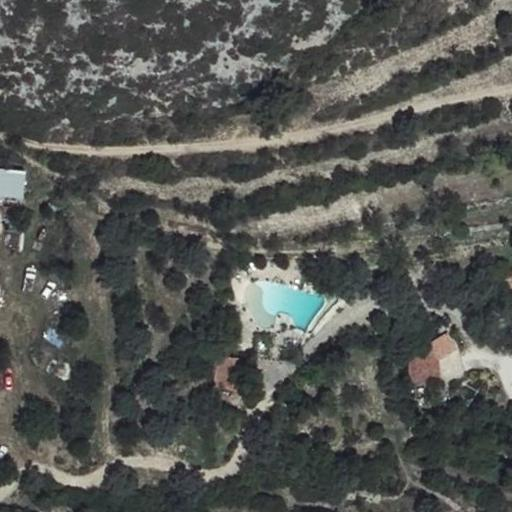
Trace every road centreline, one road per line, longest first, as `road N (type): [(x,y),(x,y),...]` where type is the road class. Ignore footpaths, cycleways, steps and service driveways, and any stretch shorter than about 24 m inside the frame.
road 1 (track): [(0,496),(30,466),(93,481),(130,459),(211,478),(233,465),(279,373),(344,314),(387,301),(459,322),(469,357)]
road 2 (track): [(0,133),(71,152),(230,143),(353,125),(511,86)]
